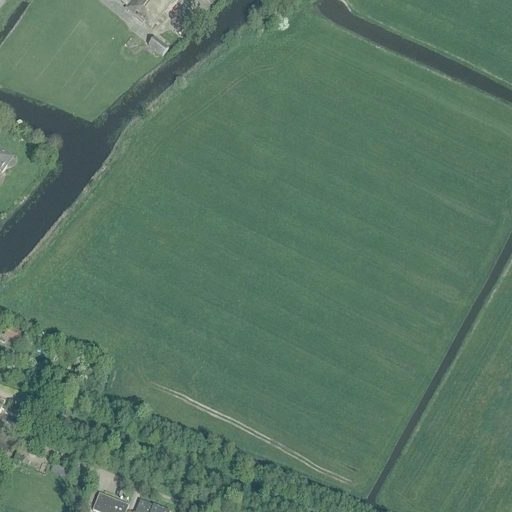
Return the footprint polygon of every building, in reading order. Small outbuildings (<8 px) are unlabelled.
[(118,0),(118,1),(126,7),(124,10),(143,24),(144,23),(151,29),(155,23),(160,26),(166,19),(162,16),(174,0),(118,0)] [(167,51),(153,39),(147,47),(161,58),(167,51)] [(0,173),(3,173),(7,168),(6,165),(10,160),(9,157),(0,150),(0,173)] [(26,335),(19,331),(15,340),(21,343),(26,335)] [(67,478),(70,469),(56,463),(52,472),(67,478)] [(168,511),(153,506),(140,501),(135,511),(127,511),(129,506),(99,494),(92,511),(95,511),(168,511)]
